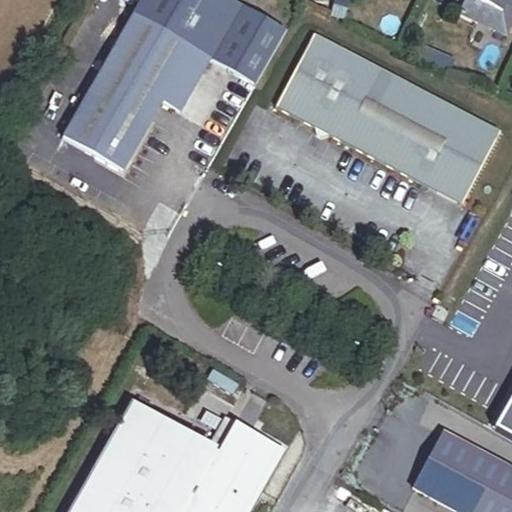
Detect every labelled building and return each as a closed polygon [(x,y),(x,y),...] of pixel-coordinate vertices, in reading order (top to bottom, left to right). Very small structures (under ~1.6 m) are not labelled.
[(288,28),(237,0),(141,0),(66,136),(126,169),(165,99),(182,109),(193,89),(213,54),(258,79),(259,80),(288,28)] [(477,2),(473,0),(463,0),(457,15),(504,38),(511,21),(511,10),(504,6),(498,17),(475,5),(477,2)] [(511,0),(473,0),(477,2),(475,5),(498,17),(504,6),(511,10),(511,0)] [(501,136),(315,37),(276,109),(315,130),(322,141),(329,138),(349,149),(462,209),(501,136)] [(511,443),(511,400),(493,433),(511,443)] [(213,447),(135,404),(74,511),(246,511),(283,448),(239,423),(219,459),(209,454),(213,447)] [(219,459),(239,423),(229,418),(213,447),(209,454),(219,459)] [(508,511),(511,506),(511,473),(442,435),(428,460),(411,490),(451,511),(508,511)] [(255,511),(290,452),(283,448),(246,511),(255,511)]
